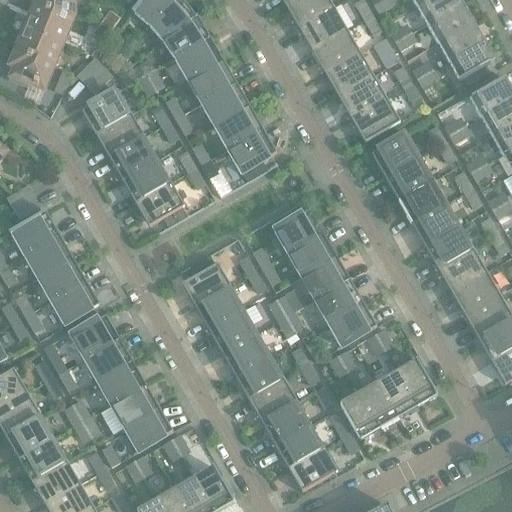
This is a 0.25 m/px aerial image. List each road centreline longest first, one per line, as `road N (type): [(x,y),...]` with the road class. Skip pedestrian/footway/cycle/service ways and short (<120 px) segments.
road 1 (residential): [(237,0),(485,430)]
road 2 (residential): [(269,511),(69,163),(34,124),(0,105)]
road 3 (residential): [(328,511),(485,430)]
